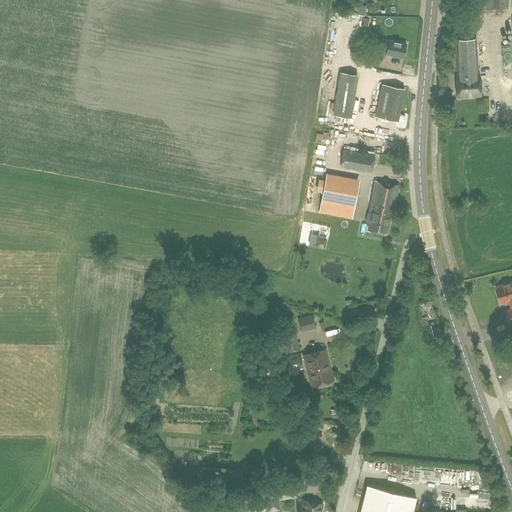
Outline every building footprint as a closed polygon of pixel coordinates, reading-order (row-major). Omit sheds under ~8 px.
[(507,9),(507,0),(474,0),(474,6),(507,9)] [(364,16),(366,5),(359,4),(357,15),(364,16)] [(368,29),(369,18),(363,17),(361,28),(368,29)] [(379,38),(378,47),(387,48),(385,54),(403,58),(406,43),(388,40),(379,38)] [(478,75),(476,38),(455,39),(458,76),(456,76),(457,97),(466,96),(466,97),(471,97),(471,96),(480,95),(479,75),(478,75)] [(350,117),(357,75),(341,72),(333,115),(350,117)] [(398,120),(404,88),(382,84),(376,116),(398,120)] [(371,172),(374,155),(343,150),(340,166),(371,172)] [(352,218),(359,179),(327,173),(326,179),(324,187),(319,212),(352,218)] [(324,187),(326,179),(318,178),(317,186),(324,187)] [(392,218),(398,185),(374,180),(368,213),(372,213),(368,229),(385,232),(388,217),(392,218)] [(324,248),(326,239),(317,237),(315,246),(324,248)] [(511,281),(509,283),(508,281),(502,283),(502,285),(495,287),(500,302),(508,300),(511,309),(506,311),(509,322),(511,320),(511,281)] [(427,343),(442,339),(432,302),(418,305),(427,343)] [(301,331),(316,327),(313,316),(298,319),(301,331)] [(288,352),(299,349),(296,335),(285,337),(288,352)] [(311,386),(334,380),(325,349),(303,355),(311,386)] [(267,511),(270,511),(280,510),(278,501),(298,497),(296,484),(263,489),(267,511)] [(411,511),(416,497),(367,485),(359,511),(411,511)] [(249,504),(261,502),(259,491),(247,493),(249,504)] [(320,511),(322,504),(303,500),(300,511),(320,511)]
